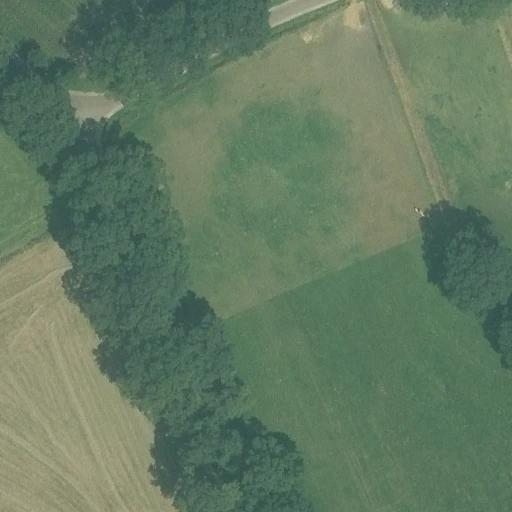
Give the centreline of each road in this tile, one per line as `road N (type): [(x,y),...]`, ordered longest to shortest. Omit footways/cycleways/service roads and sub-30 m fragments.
road 1 (unclassified): [(255,511),(83,108)]
road 2 (unclassified): [(83,108),(117,100),(246,27),(315,0)]
